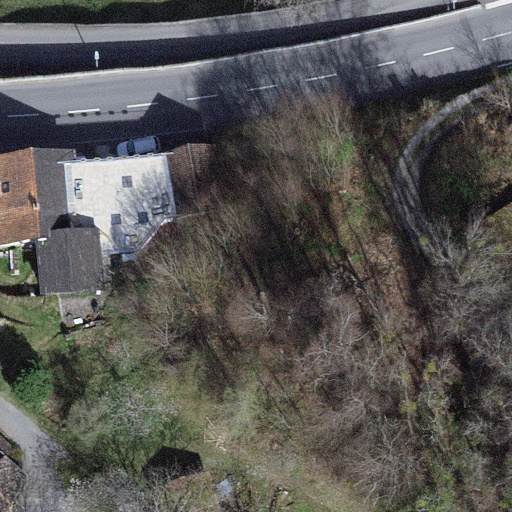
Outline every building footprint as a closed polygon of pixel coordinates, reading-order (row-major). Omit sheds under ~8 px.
[(175,221),(225,211),(214,156),(164,166),(175,221)] [(137,253),(165,223),(175,221),(164,166),(85,172),(85,163),(0,169),(0,248),(40,245),(44,296),(101,291),(97,257),(137,253)] [(511,216),(479,240),(504,277),(511,271),(511,216)] [(25,482),(1,460),(9,452),(0,443),(0,511),(7,511),(12,508),(25,482)] [(215,511),(206,482),(160,496),(164,511),(215,511)] [(121,496),(119,511),(140,511),(142,498),(121,496)]
